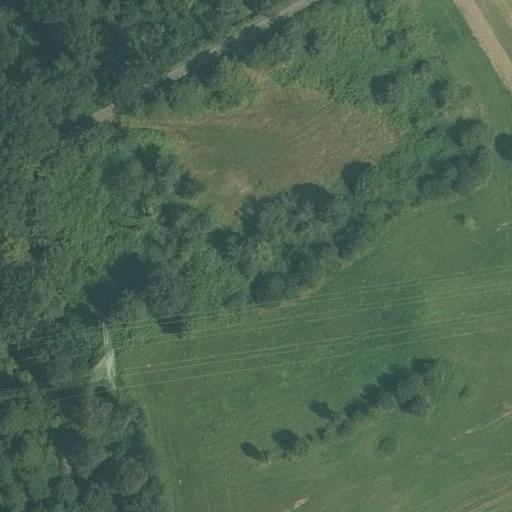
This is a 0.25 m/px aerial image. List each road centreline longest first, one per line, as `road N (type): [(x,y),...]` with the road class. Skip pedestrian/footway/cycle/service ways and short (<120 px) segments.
road 1 (residential): [(336,0),(28,162),(6,216)]
road 2 (unclassified): [(6,216),(101,511)]
